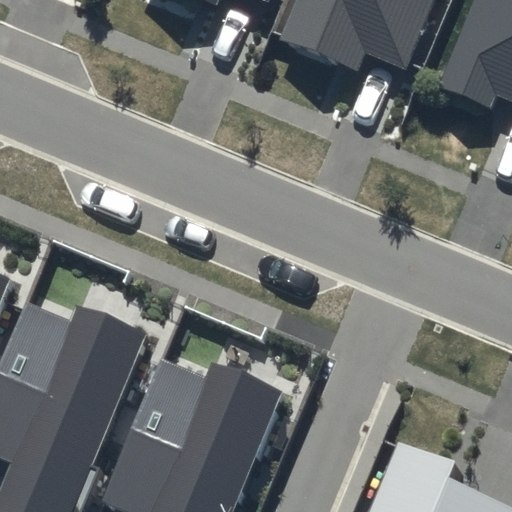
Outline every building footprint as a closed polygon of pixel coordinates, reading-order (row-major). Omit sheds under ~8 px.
[(369,55),(409,71),(438,0),(301,0),(284,41),(362,73),(369,55)] [(500,98),(511,102),(511,0),(478,0),(442,89),(495,111),(500,98)] [(0,321),(16,283),(0,276),(0,321)] [(32,307),(0,384),(0,459),(17,467),(0,507),(0,511),(88,511),(105,472),(98,469),(152,338),(84,310),(77,325),(32,307)] [(121,511),(239,511),(288,396),(216,367),(211,381),(167,363),(108,506),(121,511)] [(511,511),(455,488),(463,470),(404,445),(376,511),(511,511)]
